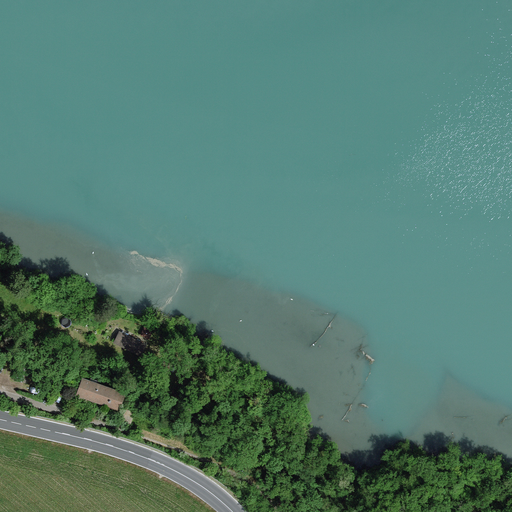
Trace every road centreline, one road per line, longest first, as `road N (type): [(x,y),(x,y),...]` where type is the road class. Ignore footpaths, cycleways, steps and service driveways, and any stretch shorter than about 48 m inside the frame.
road 1 (secondary): [(233,511),(143,456),(0,419)]
road 2 (track): [(116,428),(230,471),(280,511)]
